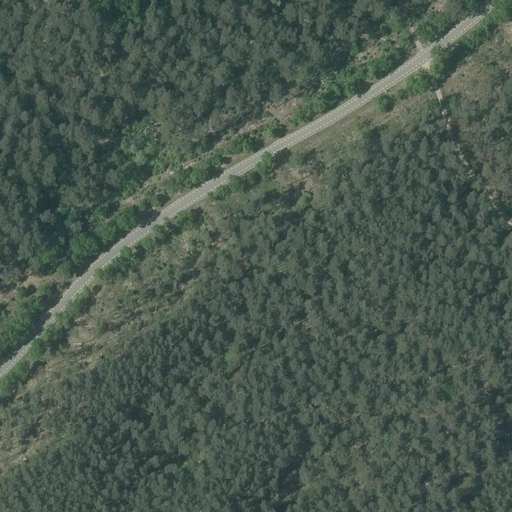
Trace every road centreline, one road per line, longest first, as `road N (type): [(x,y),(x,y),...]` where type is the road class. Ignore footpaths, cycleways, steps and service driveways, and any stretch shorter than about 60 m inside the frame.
road 1 (tertiary): [(0,369),(99,261),(165,211),(372,93),(493,0)]
road 2 (track): [(511,229),(466,176),(396,0)]
